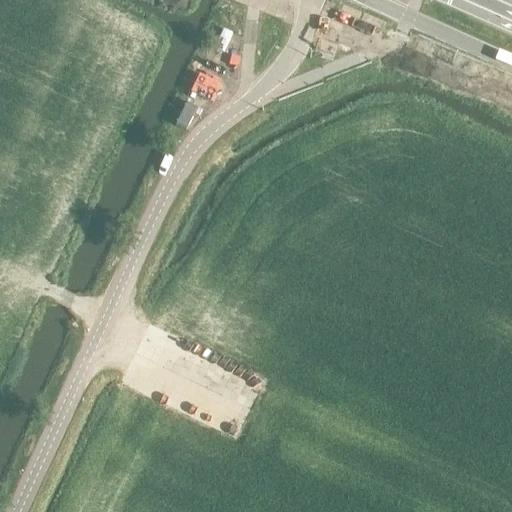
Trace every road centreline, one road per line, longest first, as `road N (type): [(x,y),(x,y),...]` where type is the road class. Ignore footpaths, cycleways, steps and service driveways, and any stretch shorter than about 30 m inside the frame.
road 1 (unclassified): [(318,0),(280,77),(177,173),(13,511)]
road 2 (track): [(240,412),(102,325),(85,306),(27,281)]
road 3 (secondary): [(374,0),(511,66)]
